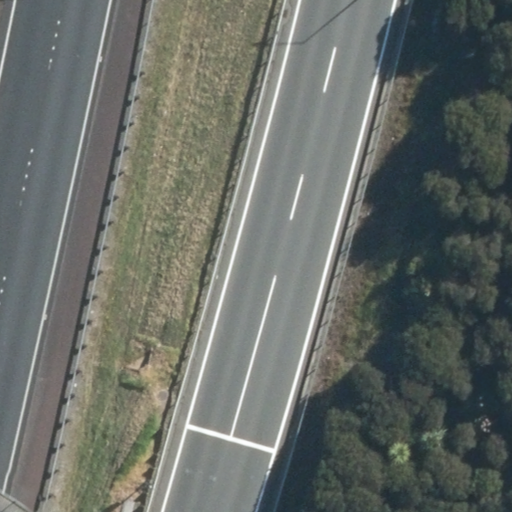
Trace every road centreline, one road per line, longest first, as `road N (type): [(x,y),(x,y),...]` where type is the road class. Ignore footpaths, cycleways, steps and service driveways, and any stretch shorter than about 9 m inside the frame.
road 1 (motorway): [(343,0),(213,511)]
road 2 (motorway): [(55,0),(0,277)]
